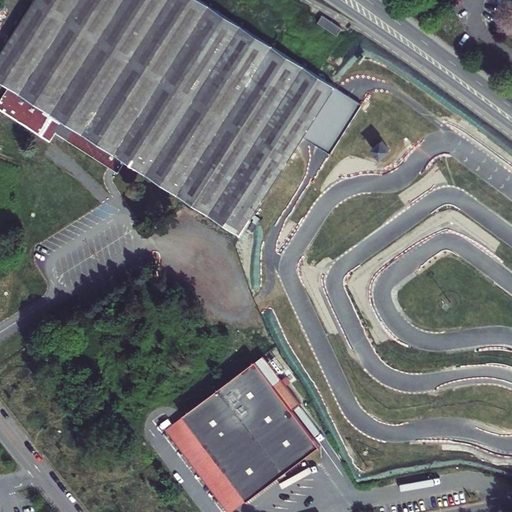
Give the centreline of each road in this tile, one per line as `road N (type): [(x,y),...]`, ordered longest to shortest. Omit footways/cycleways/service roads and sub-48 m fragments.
road 1 (tertiary): [(332,0),(511,126)]
road 2 (tertiary): [(511,108),(366,0)]
